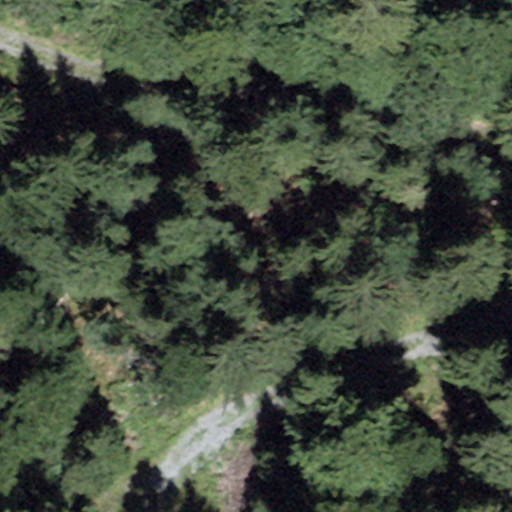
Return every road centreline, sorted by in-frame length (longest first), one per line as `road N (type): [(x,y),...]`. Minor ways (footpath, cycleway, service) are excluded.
road 1 (track): [(0,38),(114,76),(272,92),(511,147)]
road 2 (track): [(511,314),(331,369),(217,422),(169,461),(155,511)]
